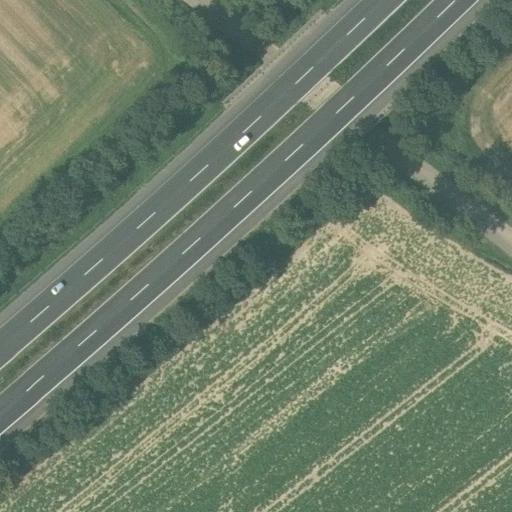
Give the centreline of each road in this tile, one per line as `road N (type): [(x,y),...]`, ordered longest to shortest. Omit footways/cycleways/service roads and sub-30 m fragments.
road 1 (motorway): [(0,412),(452,0)]
road 2 (motorway): [(371,0),(0,344)]
road 3 (unclassified): [(511,246),(201,0)]
road 4 (track): [(0,232),(180,67),(117,0)]
road 5 (track): [(511,184),(463,139),(462,118),(511,65)]
